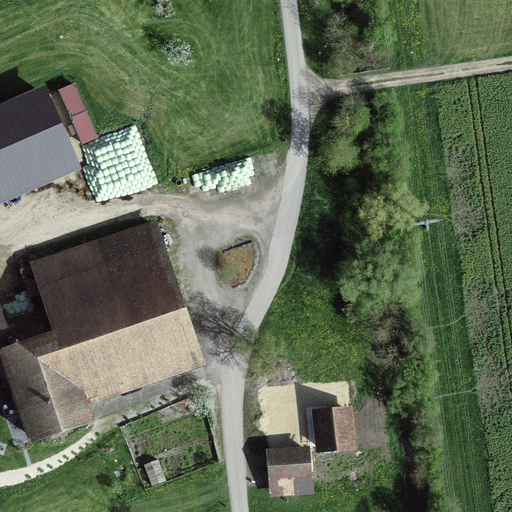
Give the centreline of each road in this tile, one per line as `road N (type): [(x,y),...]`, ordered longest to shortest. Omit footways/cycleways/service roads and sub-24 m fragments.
road 1 (track): [(294,182),(221,178),(0,260)]
road 2 (track): [(0,479),(73,456),(107,420),(227,374)]
road 3 (track): [(301,91),(511,60)]
